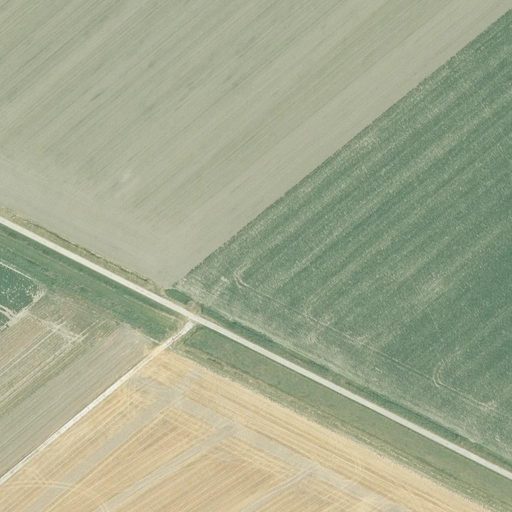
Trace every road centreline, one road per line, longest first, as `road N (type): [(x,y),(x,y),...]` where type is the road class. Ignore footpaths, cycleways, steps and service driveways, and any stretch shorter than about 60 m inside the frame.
road 1 (unclassified): [(511,475),(0,217)]
road 2 (track): [(198,317),(0,481)]
